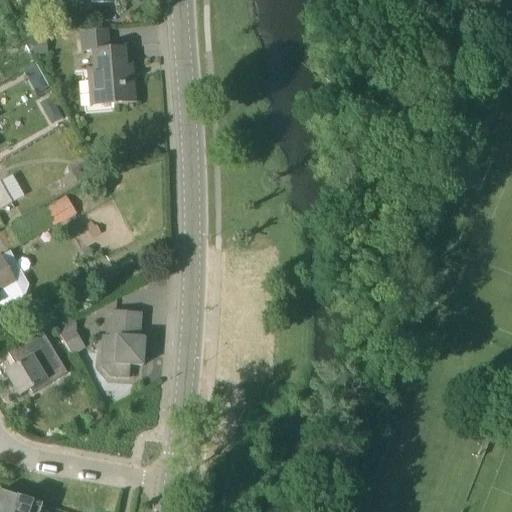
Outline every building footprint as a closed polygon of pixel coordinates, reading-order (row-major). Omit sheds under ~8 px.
[(80,51),(92,51),(93,71),(95,106),(136,104),(134,83),(132,67),(132,66),(126,66),(125,48),(109,49),(108,30),(79,32),(80,51)] [(46,39),(33,39),(33,56),(47,56),(46,39)] [(77,184),(95,174),(87,161),(70,171),(77,184)] [(0,210),(11,204),(0,184),(0,210)] [(66,197),(47,210),(43,208),(10,228),(21,247),(77,215),(66,197)] [(0,291),(15,283),(1,257),(0,257),(0,291)] [(143,367),(144,350),(144,339),(139,339),(141,314),(111,312),(110,337),(103,337),(101,366),(110,377),(129,379),(130,366),(143,367)] [(85,349),(76,333),(74,330),(60,338),(62,341),(70,355),(71,355),(72,357),(85,349)] [(70,355),(62,341),(32,359),(32,358),(6,374),(19,397),(46,381),(38,368),(50,361),(53,365),(70,355)] [(40,511),(42,505),(4,493),(0,506),(0,505),(0,511),(40,511)]
